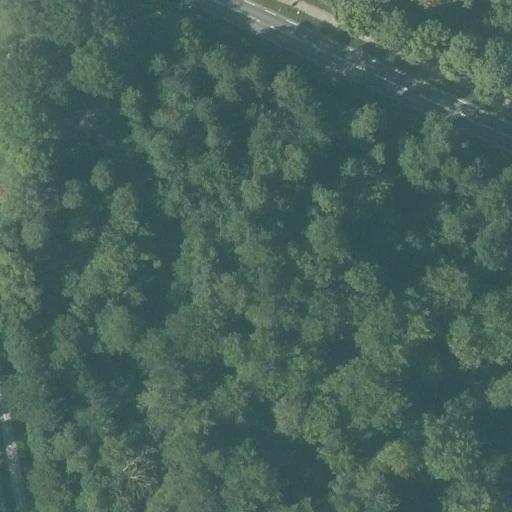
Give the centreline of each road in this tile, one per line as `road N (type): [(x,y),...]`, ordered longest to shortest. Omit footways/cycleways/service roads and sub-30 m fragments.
road 1 (unclassified): [(418,511),(388,483),(298,451),(237,383),(176,348),(158,317),(157,231),(133,172),(80,121),(0,95)]
road 2 (secondary): [(511,139),(211,0)]
